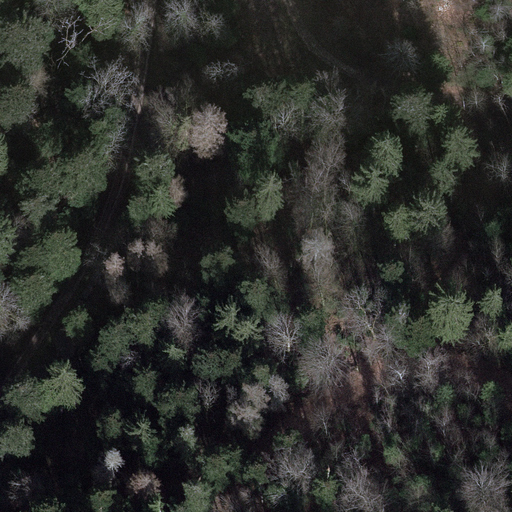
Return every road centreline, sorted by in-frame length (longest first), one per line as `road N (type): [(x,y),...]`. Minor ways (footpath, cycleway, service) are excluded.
road 1 (track): [(158,0),(120,187),(98,247),(0,420)]
road 2 (track): [(511,399),(496,382),(425,375),(356,398),(288,443),(232,511)]
road 3 (track): [(308,0),(339,46),(401,89),(511,109)]
